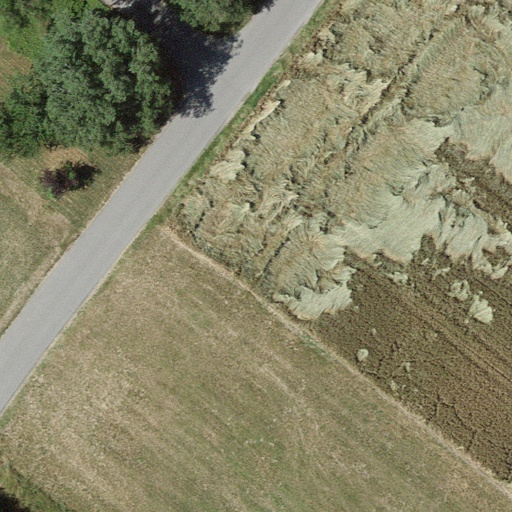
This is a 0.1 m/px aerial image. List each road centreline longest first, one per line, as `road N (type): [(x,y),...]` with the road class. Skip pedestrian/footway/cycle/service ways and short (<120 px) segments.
road 1 (unclassified): [(0,380),(296,0)]
road 2 (unknown): [(136,0),(255,49)]
